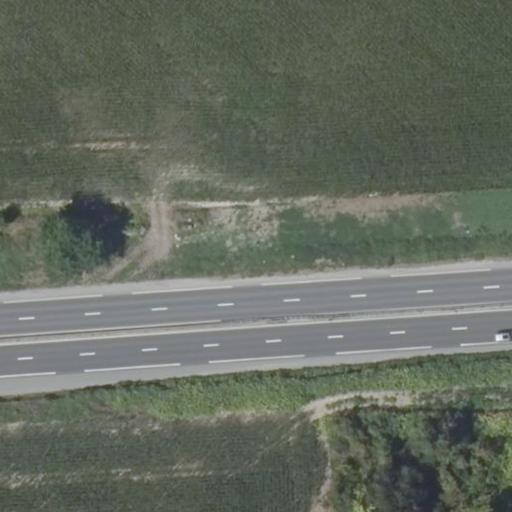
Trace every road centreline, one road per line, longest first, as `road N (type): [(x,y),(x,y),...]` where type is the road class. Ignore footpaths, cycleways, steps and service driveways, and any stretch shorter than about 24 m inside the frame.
road 1 (trunk): [(511,287),(160,311)]
road 2 (trunk): [(182,350),(511,327)]
road 3 (primary): [(0,119),(160,311)]
road 4 (trunk): [(0,362),(182,350)]
road 5 (trunk): [(160,311),(0,322)]
